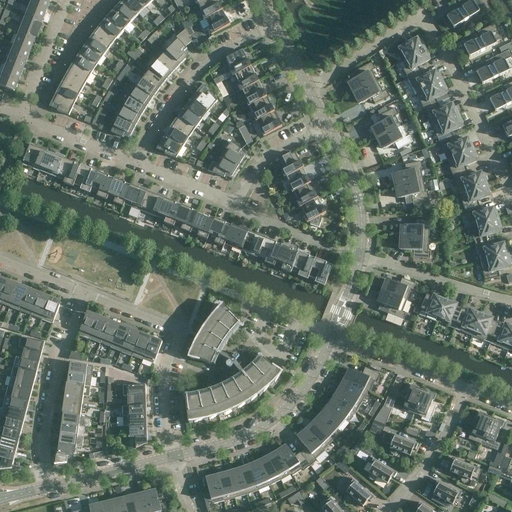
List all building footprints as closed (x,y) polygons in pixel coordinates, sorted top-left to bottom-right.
[(32,0),(31,5),(46,12),(50,2),(46,0),(32,0)] [(126,0),(125,2),(138,15),(146,8),(138,0),(126,0)] [(173,0),(180,13),(185,10),(179,0),(173,0)] [(223,10),(217,0),(205,0),(198,4),(206,19),(223,10)] [(447,18),(454,29),(480,13),(478,10),(484,6),(479,0),(459,0),(458,1),(462,8),(447,18)] [(131,23),(138,15),(125,2),(121,6),(117,10),(131,23)] [(42,22),(46,12),(31,5),(27,16),(42,22)] [(109,19),(124,31),(128,35),(135,26),(131,23),(117,10),(113,14),(109,19)] [(231,26),(223,10),(206,19),(213,34),(231,26)] [(41,25),(42,22),(27,16),(23,26),(40,32),(42,26),(43,26),(41,25)] [(117,39),(124,31),(109,19),(106,23),(102,27),(117,39)] [(464,46),(469,58),(497,45),(496,41),(501,39),(495,25),(477,33),(480,39),(464,46)] [(37,38),(40,32),(23,26),(19,36),(34,42),(36,38),(38,39),(38,38),(37,38)] [(98,31),(95,36),(110,48),(117,39),(102,27),(98,31)] [(166,52),(180,65),(185,61),(189,57),(188,56),(188,57),(184,53),(187,49),(185,47),(191,42),(191,43),(192,42),(186,30),(177,38),(179,40),(174,44),(166,52)] [(15,46),(30,52),(34,42),(19,36),(15,46)] [(110,48),(95,36),(91,41),(88,45),(104,57),(110,48)] [(404,39),(390,47),(396,57),(398,56),(402,62),(426,49),(422,41),(419,42),(418,39),(407,45),(404,39)] [(104,57),(88,45),(85,50),(81,55),(97,65),(104,57)] [(26,62),(30,52),(15,46),(11,56),(26,62)] [(426,49),(402,62),(406,68),(403,70),(408,79),(422,72),(419,67),(430,61),(428,57),(430,56),(426,49)] [(234,75),(252,67),(244,51),(226,60),(234,75)] [(493,66),(477,74),(482,85),(510,72),(511,70),(511,54),(510,51),(506,53),(490,60),(493,66)] [(177,69),(180,65),(166,52),(158,60),(173,73),(177,69)] [(97,65),(81,55),(78,59),(75,64),(92,74),(97,65)] [(7,66),(23,72),(26,62),(11,56),(7,66)] [(169,77),(173,73),(158,60),(151,69),(166,81),(169,77)] [(355,93),(378,82),(372,71),(376,69),(373,63),(358,71),(361,76),(350,82),(355,93)] [(69,74),(86,84),(92,74),(75,64),(72,69),(69,74)] [(19,82),(23,72),(7,66),(3,76),(19,82)] [(242,91),(259,82),(252,67),(234,75),(239,84),(236,86),(239,92),(242,91)] [(163,86),(166,81),(151,69),(144,78),(159,90),(163,86)] [(422,72),(408,79),(413,89),(414,88),(417,95),(444,81),(440,74),(438,75),(436,71),(425,77),(422,72)] [(86,84),(69,74),(64,84),(81,93),(86,84)] [(19,82),(3,76),(0,83),(0,86),(1,87),(0,89),(7,91),(7,90),(14,92),(19,82)] [(214,80),(216,85),(224,80),(222,76),(214,80)] [(137,88),(153,99),(156,94),(159,90),(144,78),(137,88)] [(444,81),(417,95),(421,101),(420,102),(425,111),(439,105),(436,99),(447,94),(446,90),(448,89),(444,81)] [(222,82),(216,85),(223,98),(228,95),(222,82)] [(250,106),(267,97),(259,82),(242,91),(250,106)] [(383,93),(378,82),(355,93),(361,104),(372,99),(375,105),(390,97),(387,91),(383,93)] [(506,93),(490,101),(495,112),(511,104),(511,82),(503,87),(506,93)] [(81,93),(64,84),(61,89),(58,94),(76,103),(81,93)] [(147,108),(153,99),(137,88),(130,97),(147,108)] [(194,100),(209,112),(216,104),(218,102),(209,92),(207,95),(202,91),(203,91),(202,90),(194,100)] [(71,112),(76,103),(58,94),(56,100),(53,105),(54,106),(54,105),(59,107),(57,111),(69,116),(71,112)] [(124,107),(141,117),(147,108),(130,97),(124,107)] [(257,121),(275,112),(267,97),(250,106),(257,121)] [(202,121),(209,112),(194,100),(187,109),(202,121)] [(439,105),(425,111),(429,121),(430,120),(433,127),(460,115),(456,107),(454,108),(453,105),(441,110),(439,105)] [(141,117),(124,107),(119,117),(136,126),(141,117)] [(384,122),(373,127),(378,139),(397,129),(401,127),(395,116),(399,115),(395,108),(380,116),(384,122)] [(202,121),(187,109),(180,118),(196,129),(202,121)] [(282,127),(275,112),(257,121),(265,136),(282,127)] [(460,115),(433,127),(436,134),(435,134),(440,144),(454,138),(452,133),(463,127),(461,124),(464,123),(460,115)] [(131,137),(136,126),(119,117),(114,127),(111,133),(123,138),(125,134),(130,136),(130,137),(131,137)] [(196,129),(180,118),(173,127),(189,138),(196,129)] [(229,122),(222,130),(229,135),(235,127),(229,122)] [(511,123),(503,128),(508,139),(511,137),(511,123)] [(167,137),(184,147),(189,138),(173,127),(167,137)] [(245,127),(239,130),(247,146),(253,142),(245,127)] [(397,129),(378,139),(384,150),(395,144),(398,150),(413,142),(410,136),(406,138),(401,127),(397,129)] [(178,156),(184,147),(167,137),(161,148),(162,147),(167,150),(165,153),(165,154),(177,159),(178,156)] [(454,138),(440,144),(444,154),(444,153),(447,160),(475,149),(472,141),(469,142),(468,139),(456,143),(454,138)] [(379,144),(376,145),(374,141),(359,149),(365,159),(382,149),(379,144)] [(222,157),(238,167),(245,157),(244,157),(239,154),(241,151),(242,150),(232,142),(228,148),(222,157)] [(40,171),(47,152),(30,145),(23,165),(40,171)] [(475,149),(447,160),(450,167),(449,167),(453,177),(468,172),(466,167),(477,162),(476,158),(478,157),(475,149)] [(64,159),(47,152),(40,171),(56,178),(64,159)] [(286,177),(303,168),(295,153),(278,161),(286,177)] [(232,178),(238,167),(222,157),(217,165),(214,163),(209,172),(213,173),(225,178),(225,177),(227,174),(232,177),(231,177),(232,178)] [(72,187),(73,185),(80,168),(75,166),(76,163),(64,159),(56,178),(63,181),(62,183),(72,187)] [(397,187),(423,181),(421,169),(423,169),(421,162),(405,165),(406,172),(394,175),(397,187)] [(90,191),(97,175),(91,173),(92,170),(81,166),(80,168),(73,185),(80,187),(79,190),(89,194),(90,191)] [(294,192),(311,183),(303,168),(286,177),(294,192)] [(113,182),(108,179),(109,177),(98,172),(97,175),(90,191),(97,194),(96,196),(106,200),(107,198),(113,182)] [(468,172),(453,177),(457,187),(458,187),(460,194),(488,184),(485,176),(483,177),(482,173),(470,177),(468,172)] [(269,178),(264,180),(267,186),(273,184),(269,178)] [(130,188),(125,186),(126,183),(114,179),(113,182),(107,198),(114,201),(113,203),(123,207),(124,205),(130,188)] [(437,180),(429,182),(431,192),(439,191),(437,180)] [(426,193),(423,181),(397,187),(399,199),(412,197),(413,203),(429,200),(428,193),(426,193)] [(301,207),(319,199),(311,183),(294,192),(301,207)] [(488,184),(460,194),(463,201),(462,201),(465,211),(480,206),(478,201),(490,197),(489,193),(491,192),(488,184)] [(131,185),(130,188),(124,205),(141,211),(148,192),(131,185)] [(157,218),(165,199),(148,192),(141,211),(157,218)] [(277,192),(272,195),(274,201),(280,198),(277,192)] [(181,208),(180,208),(175,206),(176,203),(165,199),(157,218),(164,221),(163,223),(173,227),(174,225),(181,208)] [(322,204),(319,199),(301,207),(310,225),(311,225),(319,228),(321,222),(322,219),(322,218),(322,216),(321,214),(321,212),(320,210),(318,206),(322,204)] [(429,202),(415,205),(417,211),(431,210),(429,202)] [(181,205),(180,208),(181,208),(174,225),(181,227),(180,230),(190,234),(191,231),(199,212),(198,212),(197,215),(192,213),(193,210),(181,205)] [(480,206),(465,211),(468,221),(469,221),(471,228),(500,220),(497,211),(495,212),(494,208),(482,212),(480,206)] [(207,240),(208,238),(215,219),(214,221),(209,219),(210,217),(199,212),(191,231),(198,234),(197,236),(207,240)] [(289,212),(283,216),(286,222),(293,219),(289,212)] [(227,223),(215,219),(208,238),(214,241),(213,243),(224,247),(225,245),(232,226),(232,225),(231,228),(225,226),(227,223)] [(402,238),(429,240),(430,228),(432,228),(432,221),(415,220),(415,226),(403,226),(402,238)] [(500,220),(471,228),(474,235),(473,235),(476,245),(490,242),(489,236),(501,232),(500,229),(502,228),(500,220)] [(225,245),(241,251),(249,232),(232,226),(225,245)] [(258,258),(266,239),(249,232),(241,251),(258,258)] [(428,252),(429,240),(402,238),(401,251),(414,251),(413,258),(430,259),(430,252),(428,252)] [(274,267),(275,265),(283,246),(282,245),(281,248),(276,246),(277,243),(266,239),(258,258),(265,261),(264,263),(274,267)] [(490,242),(476,245),(478,256),(479,255),(481,263),(510,256),(508,247),(505,248),(504,244),(492,247),(490,242)] [(291,274),(292,271),(299,252),(298,255),(293,253),(294,250),(283,246),(275,265),(282,267),(281,270),(291,274)] [(310,257),(299,252),(292,271),(298,274),(297,276),(308,280),(309,278),(316,259),(314,261),(309,259),(310,257)] [(510,256),(481,263),(483,270),(482,270),(485,281),(500,278),(498,271),(511,268),(510,265),(511,264),(510,256)] [(327,263),(316,259),(309,278),(316,281),(315,283),(325,287),(332,268),(326,266),(327,263)] [(388,280),(383,292),(407,301),(411,290),(415,291),(418,285),(402,279),(400,285),(388,280)] [(0,303),(10,307),(18,287),(18,286),(8,281),(0,300),(0,303)] [(21,311),(29,290),(18,287),(10,307),(21,311)] [(31,315),(39,295),(29,290),(21,311),(31,315)] [(381,304),(378,310),(388,314),(403,320),(406,314),(402,312),(407,301),(383,292),(379,303),(381,304)] [(39,295),(31,315),(42,320),(50,298),(39,295)] [(427,314),(438,319),(446,300),(434,296),(433,298),(427,295),(421,309),(427,312),(427,314)] [(50,298),(42,320),(53,324),(61,304),(50,298)] [(455,329),(463,310),(457,307),(457,305),(446,300),(438,319),(449,323),(448,326),(455,329)] [(212,365),(216,354),(217,353),(224,342),(231,332),(240,322),(225,307),(221,311),(218,309),(213,317),(211,316),(209,321),(208,320),(204,330),(202,328),(200,333),(196,342),(198,343),(196,347),(192,346),(189,358),(199,360),(212,365)] [(473,336),(481,314),(470,310),(469,312),(463,310),(455,329),(473,336)] [(79,334),(90,339),(98,317),(87,314),(79,334)] [(491,344),(498,324),(492,321),(493,319),(481,314),(473,336),(491,344)] [(92,335),(102,339),(108,322),(98,317),(90,339),(92,335)] [(102,339),(100,343),(111,347),(120,326),(109,323),(108,322),(102,339)] [(505,326),(498,324),(491,344),(508,351),(511,341),(511,326),(505,324),(505,326)] [(113,344),(123,348),(130,331),(120,326),(111,347),(113,344)] [(132,356),(141,334),(130,331),(123,348),(133,352),(132,356)] [(143,360),(145,356),(151,339),(141,334),(132,356),(143,360)] [(24,349),(42,353),(45,343),(21,337),(18,347),(24,349)] [(151,339),(145,356),(155,360),(162,342),(151,339)] [(42,353),(24,349),(22,359),(40,363),(42,353)] [(83,357),(84,355),(71,353),(69,359),(82,361),(83,357)] [(229,357),(227,360),(230,362),(229,362),(228,363),(227,363),(227,364),(226,365),(226,366),(227,367),(227,368),(228,368),(229,369),(230,369),(231,368),(232,368),(232,367),(233,367),(233,366),(233,365),(236,367),(238,365),(239,366),(240,365),(240,364),(241,364),(241,363),(241,362),(242,361),(242,359),(241,359),(241,358),(241,357),(240,356),(240,355),(239,355),(239,354),(237,354),(236,353),(235,353),(234,353),(233,353),(232,353),(230,354),(229,355),(229,356),(228,357),(229,357)] [(16,357),(13,367),(37,373),(40,363),(22,359),(16,357)] [(264,393),(270,385),(269,384),(272,381),(275,383),(282,373),(273,367),(273,368),(263,359),(254,368),(244,376),(233,383),(222,389),(210,393),(198,397),(186,399),(188,420),(193,420),(195,423),(204,420),(204,418),(208,417),(210,420),(219,415),(218,414),(222,412),(224,415),(233,410),(232,408),(236,407),(238,409),(246,403),(245,401),(249,399),(251,402),(258,395),(260,396),(263,392),(264,393)] [(68,373),(86,376),(88,365),(69,363),(68,373)] [(11,377),(34,383),(37,373),(13,367),(11,377)] [(380,375),(365,368),(362,375),(351,370),(346,380),(370,393),(375,385),(380,375)] [(90,387),(92,377),(86,376),(68,373),(67,383),(85,386),(90,387)] [(8,387),(32,393),(34,383),(11,377),(8,387)] [(341,385),(339,389),(364,403),(370,393),(346,380),(343,386),(341,385)] [(65,394),(83,396),(85,386),(67,383),(65,394)] [(124,396),(128,396),(146,396),(146,385),(124,386),(124,396)] [(403,410),(414,414),(423,391),(419,389),(419,388),(411,385),(408,391),(410,392),(403,410)] [(6,397),(29,403),(32,393),(8,387),(6,397)] [(364,403),(339,389),(337,392),(338,393),(335,399),(357,414),(364,403)] [(423,391),(414,414),(425,419),(433,401),(434,401),(437,395),(428,392),(428,393),(423,391)] [(83,396),(65,394),(64,404),(82,406),(83,396)] [(146,396),(128,396),(128,406),(146,406),(146,396)] [(29,403),(6,397),(3,407),(9,408),(27,413),(29,403)] [(352,422),(357,414),(335,399),(331,404),(330,403),(327,406),(350,424),(352,422)] [(372,408),(376,411),(381,404),(376,401),(372,408)] [(82,406),(64,404),(62,414),(80,417),(82,406)] [(125,406),(125,417),(147,416),(146,406),(128,406),(125,406)] [(342,433),(350,424),(327,406),(324,410),(326,411),(322,416),(342,433)] [(374,421),(384,425),(389,411),(383,407),(374,420),(374,421)] [(24,423),(27,413),(9,408),(6,418),(24,423)] [(372,417),(376,411),(372,408),(367,414),(372,417)] [(468,439),(481,445),(491,418),(487,416),(487,415),(479,412),(477,418),(478,419),(473,431),(472,431),(468,439)] [(85,417),(80,417),(62,414),(61,424),(79,427),(83,427),(85,417)] [(147,416),(125,417),(125,427),(129,427),(147,426),(147,416)] [(316,419),(313,423),(333,442),(342,433),(322,416),(317,421),(316,419)] [(0,417),(0,418),(0,427),(21,433),(24,423),(6,418),(0,417)] [(491,418),(481,445),(494,450),(497,441),(496,440),(501,428),(502,429),(505,422),(496,419),(496,420),(491,418)] [(384,426),(384,425),(374,421),(370,432),(375,435),(378,429),(383,431),(385,426),(384,426)] [(325,451),(333,442),(313,423),(310,426),(311,427),(307,431),(325,451)] [(357,430),(362,433),(367,426),(362,423),(357,430)] [(78,437),(79,427),(61,424),(59,434),(78,437)] [(147,426),(129,427),(129,434),(136,436),(136,448),(148,445),(148,444),(147,444),(147,426)] [(418,438),(421,430),(410,426),(406,433),(418,438)] [(0,427),(0,437),(19,443),(21,433),(0,427)] [(357,439),(362,433),(357,430),(353,436),(357,439)] [(315,460),(325,451),(307,431),(297,439),(305,449),(300,453),(310,467),(316,462),(315,460)] [(399,453),(410,457),(414,449),(416,450),(418,445),(389,433),(386,443),(391,445),(390,449),(391,450),(390,451),(390,452),(390,453),(391,454),(392,455),(393,456),(394,456),(395,456),(396,456),(397,455),(398,455),(398,454),(399,453)] [(59,434),(58,445),(69,446),(76,447),(82,448),(84,438),(78,437),(59,434)] [(0,448),(16,453),(19,443),(0,437),(0,448)] [(341,449),(344,453),(350,447),(346,443),(341,449)] [(373,452),(358,443),(354,448),(350,452),(357,456),(360,451),(370,457),(373,452)] [(75,454),(76,447),(69,446),(58,445),(55,465),(55,466),(67,464),(67,463),(68,455),(75,454)] [(288,447),(278,453),(291,476),(302,469),(304,472),(310,467),(300,453),(294,457),(288,447)] [(16,453),(0,448),(0,458),(3,460),(0,470),(0,469),(0,470),(12,470),(12,469),(16,453)] [(339,459),(344,453),(341,449),(335,455),(339,459)] [(469,451),(467,457),(474,460),(476,454),(469,451)] [(281,481),(291,476),(278,453),(272,456),(272,455),(268,457),(281,481)] [(498,454),(493,466),(500,469),(505,457),(498,454)] [(281,481),(268,457),(264,459),(265,460),(259,463),(270,487),(281,481)] [(505,457),(500,469),(507,471),(511,459),(505,457)] [(373,466),(368,473),(370,474),(369,475),(369,476),(369,477),(369,478),(369,479),(370,479),(370,480),(371,480),(371,481),(372,481),(373,481),(374,481),(375,480),(376,480),(376,479),(377,478),(388,485),(392,477),(394,478),(397,474),(374,459),(371,464),(373,466)] [(453,459),(451,464),(453,465),(450,473),(461,477),(461,478),(461,479),(461,480),(461,481),(462,482),(462,483),(463,483),(464,484),(465,484),(466,484),(467,484),(468,483),(469,482),(469,481),(469,480),(471,481),(472,477),(478,479),(481,470),(453,459)] [(346,474),(350,469),(340,461),(336,466),(346,474)] [(258,492),(270,487),(259,463),(253,466),(252,464),(248,466),(258,492)] [(239,471),(247,495),(258,492),(248,466),(244,467),(245,469),(239,471)] [(499,476),(501,470),(489,466),(487,472),(499,476)] [(511,474),(501,470),(499,476),(511,481),(511,474)] [(247,495),(239,471),(233,473),(232,471),(228,472),(235,499),(247,495)] [(228,472),(217,476),(224,502),(235,499),(228,472)] [(224,502),(217,476),(205,478),(209,492),(203,494),(207,510),(214,508),(213,505),(224,502)] [(316,482),(324,492),(329,488),(321,478),(316,482)] [(346,493),(347,494),(346,495),(346,496),(346,497),(346,498),(346,499),(347,500),(347,501),(348,501),(349,501),(350,501),(351,501),(352,501),(353,500),(354,499),(363,507),(369,501),(371,502),(374,498),(351,478),(342,488),(347,492),(346,493)] [(451,506),(451,505),(453,506),(457,498),(459,499),(462,494),(437,481),(435,487),(437,488),(433,495),(433,496),(431,500),(444,506),(444,507),(445,507),(445,508),(446,508),(447,508),(448,508),(449,508),(450,507),(451,507),(451,506)] [(286,491),(288,495),(296,491),(293,487),(286,491)] [(281,499),(288,495),(286,491),(279,495),(281,499)] [(157,492),(145,495),(149,511),(168,511),(166,502),(160,504),(157,492)] [(301,506),(306,503),(300,492),(287,500),(291,505),(298,501),(301,506)] [(508,503),(497,498),(488,493),(486,499),(494,503),(505,509),(508,503)] [(474,494),(471,500),(482,506),(485,500),(474,494)] [(134,496),(138,511),(149,511),(145,495),(139,496),(138,495),(134,496)] [(123,500),(126,511),(138,511),(134,496),(130,497),(130,498),(123,500)] [(322,510),(323,511),(322,511),(321,511),(342,511),(329,496),(319,505),(323,509),(322,510)] [(126,511),(123,500),(116,502),(116,500),(112,501),(114,511),(126,511)] [(114,511),(112,501),(108,502),(108,504),(101,506),(102,511),(114,511)] [(433,511),(420,503),(417,508),(419,509),(417,511),(433,511)]
